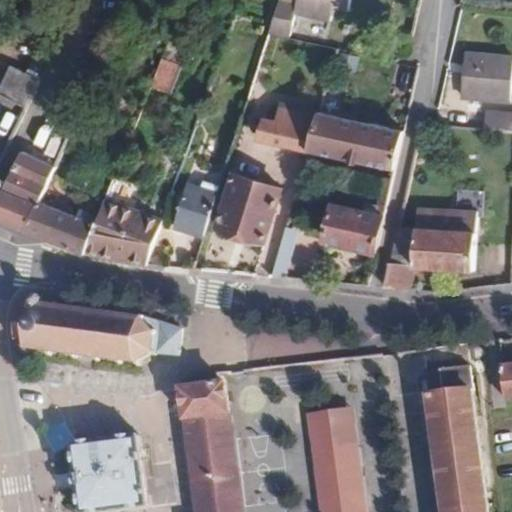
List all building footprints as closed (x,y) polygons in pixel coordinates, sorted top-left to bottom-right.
[(336,5),(352,8),(352,0),(278,0),(268,30),(290,36),(296,10),(333,18),(336,5)] [(39,78),(50,56),(38,50),(26,72),(39,78)] [(357,71),(360,57),(342,52),(339,66),(357,71)] [(511,75),(511,56),(465,54),(463,94),(511,98),(511,75)] [(0,93),(26,106),(39,78),(26,72),(14,66),(0,93)] [(396,167),(405,129),(319,110),(309,148),(396,167)] [(511,112),(493,111),(492,125),(511,127),(511,112)] [(0,187),(0,217),(25,228),(38,200),(41,193),(48,178),(54,164),(22,149),(3,189),(0,187)] [(64,185),(75,190),(85,172),(73,166),(64,185)] [(85,172),(75,190),(90,196),(98,176),(85,172)] [(282,187),(236,173),(220,224),(266,239),(282,187)] [(48,178),(41,193),(46,196),(53,180),(48,178)] [(113,179),(101,209),(111,213),(120,188),(118,187),(119,182),(113,179)] [(176,226),(202,234),(214,196),(188,188),(176,226)] [(38,200),(25,228),(55,241),(67,211),(38,200)] [(327,238),(377,249),(386,212),(336,201),(327,238)] [(67,211),(55,241),(84,251),(101,209),(88,204),(82,217),(67,211)] [(418,207),(417,228),(432,229),(433,218),(442,219),(442,229),(477,231),(479,210),(418,207)] [(101,209),(84,251),(147,263),(155,240),(128,230),(131,221),(111,213),(101,209)] [(417,228),(398,226),(384,286),(413,288),(414,265),(475,269),(477,231),(442,229),(442,219),(433,218),(432,229),(417,228)] [(288,277),(300,229),(286,226),(275,274),(288,277)] [(153,348),(178,352),(181,325),(147,320),(147,316),(144,316),(143,319),(127,317),(127,312),(122,311),(122,316),(105,313),(105,308),(99,308),(99,312),(83,311),(83,305),(78,304),(78,309),(57,306),(57,301),(53,300),(52,306),(42,304),(42,296),(38,294),(35,294),(30,298),(29,310),(19,309),(14,337),(24,338),(23,352),(26,352),(27,347),(46,350),(45,355),(50,356),(51,351),(71,354),(71,358),(76,359),(77,355),(93,357),(93,362),(98,363),(99,358),(115,360),(116,360),(116,365),(121,366),(122,361),(135,363),(138,370),(142,369),(139,361),(149,355),(153,359),(156,356),(153,352),(153,348)] [(511,362),(499,364),(503,399),(511,398),(511,362)] [(427,370),(430,394),(480,389),(477,364),(471,365),(427,370)] [(182,387),(199,511),(242,511),(225,382),(182,387)] [(430,394),(445,511),(497,511),(480,389),(430,394)] [(321,511),(363,511),(350,408),(309,413),(321,511)] [(139,436),(73,444),(73,447),(77,474),(78,488),(81,511),(107,511),(148,507),(139,436)]
